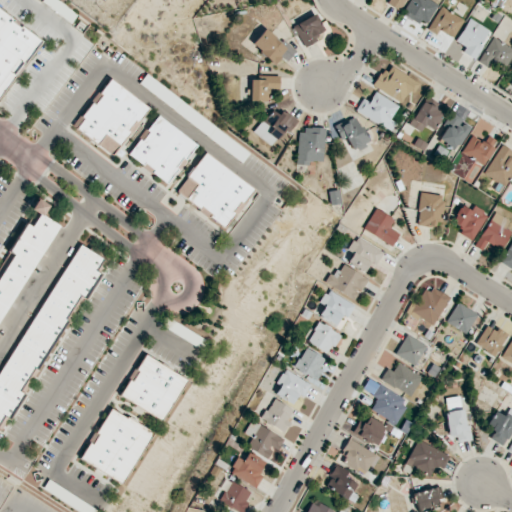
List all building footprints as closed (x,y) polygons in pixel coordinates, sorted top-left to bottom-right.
[(388,0),(386,3),(399,10),(404,0),(388,0)] [(426,25),(436,4),(428,0),(408,0),(402,14),(426,25)] [(453,37),(463,19),(440,6),(427,29),(436,34),(439,30),(453,37)] [(0,95),(41,39),(0,9),(0,95)] [(318,39),(316,35),(324,30),(314,13),(292,26),(304,47),(318,39)] [(462,52),(474,59),(489,30),(468,18),(455,41),(465,46),(462,52)] [(283,45),(263,29),(250,45),(274,64),(280,57),(286,61),(295,50),(285,42),(283,45)] [(490,60),(504,68),(511,54),(511,48),(492,37),(478,62),(487,67),(490,60)] [(415,81),(387,64),(373,86),(402,103),(415,81)] [(279,75),(262,76),(262,79),(250,79),(250,100),(268,100),(267,89),(279,89),(279,75)] [(70,127),(111,158),(150,108),(109,77),(70,127)] [(389,131),(394,122),(389,119),(398,106),(374,91),(368,101),(362,98),(355,110),(389,131)] [(442,113),(422,101),(408,124),(420,132),(424,125),(432,129),(442,113)] [(274,147),(295,118),(284,110),(280,115),(271,108),(254,132),(274,147)] [(437,140),(455,151),(469,127),(460,122),(462,118),(452,113),(437,140)] [(126,155),(166,185),(196,145),(156,114),(126,155)] [(339,139),(345,136),(352,151),(369,143),(356,115),(333,126),(339,139)] [(324,129),(298,128),(296,164),(309,165),(309,161),(323,161),(324,129)] [(461,154),(483,164),(495,139),(484,134),(481,141),(469,136),(461,154)] [(511,174),(511,152),(499,146),(484,175),(506,187),(511,174)] [(204,151),(173,191),(223,230),(254,191),(204,151)] [(435,226),(436,219),(442,220),(443,194),(418,193),(417,225),(435,226)] [(0,258),(0,322),(55,222),(43,215),(48,205),(36,198),(29,210),(27,209),(0,258)] [(470,210),(460,205),(451,222),(462,227),(458,234),(472,240),(486,213),(472,206),(470,210)] [(363,229),(391,245),(398,233),(389,228),(394,219),(375,208),(363,229)] [(510,231),(504,228),(508,220),(492,212),(475,247),(482,250),(486,243),(501,250),(510,231)] [(375,264),(382,252),(355,236),(342,258),(364,271),(370,261),(375,264)] [(511,268),(511,237),(500,263),(511,268)] [(0,374),(0,430),(5,433),(103,254),(75,238),(0,374)] [(327,285),(353,298),(357,289),(361,291),(367,277),(337,263),(327,285)] [(429,292),(424,289),(410,312),(432,325),(449,297),(432,287),(429,292)] [(323,305),(317,316),(336,325),(341,315),(347,317),(354,304),(324,290),(318,302),(323,305)] [(445,323),(466,334),(476,313),(456,302),(445,323)] [(327,346),(332,349),(340,335),(317,322),(306,341),(324,352),(327,346)] [(475,346),(496,355),(505,333),(484,324),(475,346)] [(426,345),(405,334),(394,355),(415,366),(426,345)] [(511,363),(511,337),(500,357),(511,363)] [(293,369),(315,379),(325,358),(303,348),(293,369)] [(161,421),(185,377),(142,354),(118,397),(161,421)] [(421,376),(397,362),(392,371),(386,368),(379,379),(409,396),(421,376)] [(296,394),(303,397),(310,382),(282,370),(276,384),(278,385),(273,395),(292,403),(296,394)] [(407,402),(368,379),(362,389),(376,397),(369,410),(394,424),(407,402)] [(260,419),(283,432),(291,418),(288,417),(292,410),(272,398),(260,419)] [(448,436),(457,435),(457,442),(471,440),(469,425),(464,425),(461,400),(444,402),(448,436)] [(127,416),(126,417),(110,407),(94,433),(97,434),(91,443),(88,442),(78,458),(121,485),(154,433),(127,416)] [(503,445),(511,426),(511,410),(508,408),(504,415),(494,410),(487,425),(494,429),(489,439),(503,445)] [(358,420),(351,433),(375,446),(385,426),(368,416),(364,423),(358,420)] [(251,437),(246,447),(267,458),(269,454),(273,456),(283,437),(249,421),(243,433),(251,437)] [(336,459),(364,474),(375,454),(347,438),(336,459)] [(442,469),(449,455),(417,440),(405,464),(430,476),(435,466),(442,469)] [(242,460),(236,457),(228,472),(253,486),(266,462),(246,452),(242,460)] [(356,483),(344,477),(347,470),(334,464),(324,488),(349,499),(356,483)] [(47,479),(98,511),(97,511),(76,511),(41,489),(47,479)] [(239,511),(240,511),(251,491),(230,481),(220,502),(239,511)] [(443,501),(441,487),(413,492),(417,511),(432,509),(431,503),(443,501)] [(332,511),(334,510),(312,499),(305,511),(332,511)]
